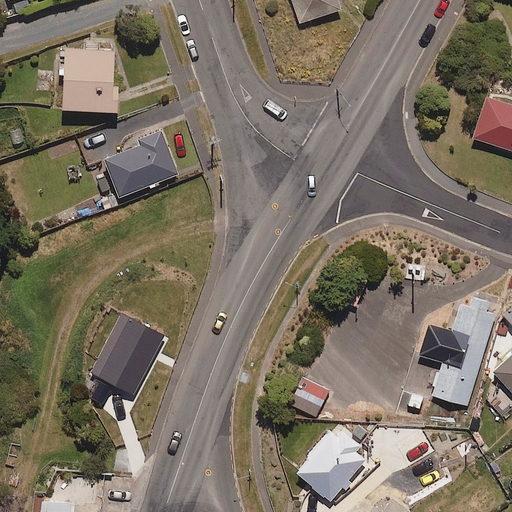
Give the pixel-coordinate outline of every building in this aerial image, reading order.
[(341,4),(339,0),(292,0),(299,19),(341,4)] [(114,43),(64,43),(63,104),(117,105),(117,81),(113,80),(114,43)] [(511,102),(480,92),(466,133),(511,148),(511,102)] [(178,169),(162,128),(104,151),(120,192),(178,169)] [(367,275),(353,269),(340,298),(354,304),(367,275)] [(496,306),(461,296),(453,325),(428,318),(419,349),(443,356),(432,391),(467,401),(496,306)] [(489,361),(500,373),(511,385),(511,315),(509,312),(489,361)] [(329,386),(302,373),(289,399),(315,413),(329,386)] [(361,439),(336,418),(296,466),(331,496),(366,454),(355,445),(361,439)] [(371,496),(360,511),(403,511),(409,504),(392,493),(384,505),(371,496)] [(44,511),(73,511),(75,496),(46,494),(44,511)]
